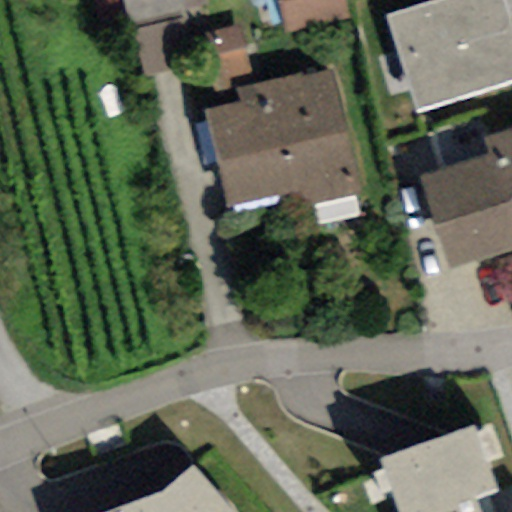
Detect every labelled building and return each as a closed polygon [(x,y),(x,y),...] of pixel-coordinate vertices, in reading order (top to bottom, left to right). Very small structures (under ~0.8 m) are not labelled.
[(92,0),(103,38),(130,31),(121,0),(92,0)] [(121,0),(130,31),(209,10),(206,0),(121,0)] [(348,0),(278,0),(287,38),(354,23),(348,0)] [(511,30),(502,0),(464,0),(385,26),(416,121),(511,89),(511,30)] [(185,44),(180,24),(132,36),(142,78),(192,66),(185,44)] [(250,74),(237,29),(185,44),(192,66),(199,89),(250,74)] [(363,199),(332,76),(302,83),(300,78),(234,95),(238,109),(202,118),(227,216),(297,198),(302,215),(363,199)] [(511,137),(480,148),(485,163),(412,186),(444,283),(511,260),(511,137)] [(476,441),(376,478),(388,511),(484,511),(500,506),(476,441)] [(161,506),(144,511),(224,511),(190,478),(161,506)]
